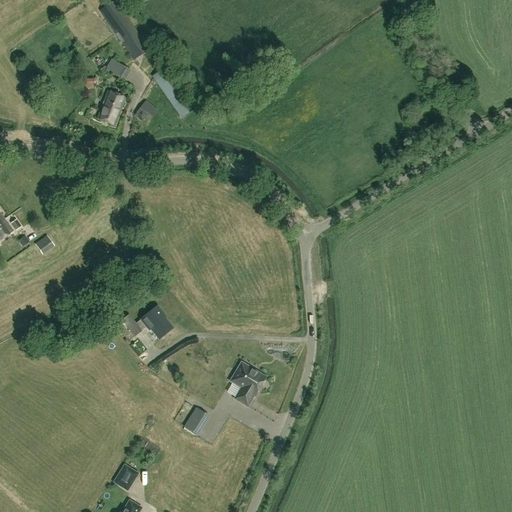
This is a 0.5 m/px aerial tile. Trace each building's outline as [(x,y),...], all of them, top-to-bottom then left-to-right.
[(134,61),(149,50),(115,0),(114,0),(99,11),(134,61)] [(105,68),(124,81),(130,72),(111,59),(105,68)] [(181,118),(196,108),(167,66),(152,77),(181,118)] [(97,90),(97,80),(87,81),(87,91),(97,90)] [(467,97),(471,94),(467,89),(463,91),(467,97)] [(113,126),(125,101),(107,92),(94,116),(113,126)] [(146,125),(158,110),(145,99),(133,115),(146,125)] [(0,241),(13,232),(4,219),(0,222),(0,241)] [(16,231),(21,227),(16,219),(11,223),(16,231)] [(54,247),(47,236),(35,244),(42,255),(54,247)] [(141,319),(136,324),(128,315),(122,320),(135,336),(142,331),(140,329),(145,324),(149,330),(151,329),(160,339),(173,328),(164,317),(163,318),(160,315),(163,313),(157,306),(141,319)] [(242,388),(235,399),(247,406),(254,395),(255,396),(266,378),(249,368),(248,364),(243,361),(239,363),(236,367),(237,371),(231,381),(242,388)] [(197,436),(209,416),(195,408),(183,428),(197,436)] [(127,492),(139,473),(124,464),(112,482),(127,492)] [(138,511),(141,508),(129,501),(122,511),(138,511)]
